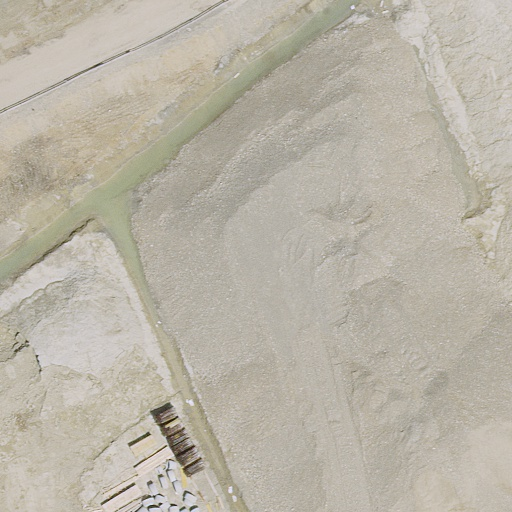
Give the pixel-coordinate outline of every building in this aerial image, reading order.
[(0,0),(0,87),(114,14),(135,0),(0,0)] [(312,183),(237,211),(292,361),(511,286),(511,237),(504,216),(474,133),(472,134),(442,145),(438,134),(384,155),(376,158),(380,169),(365,175),(350,181),(316,194),(312,183)] [(147,247),(103,263),(157,413),(161,412),(226,384),(292,361),(237,211),(234,212),(238,223),(177,247),(162,253),(151,257),(147,247)] [(0,481),(27,470),(127,427),(157,413),(103,263),(30,291),(34,301),(0,314),(0,481)] [(456,484),(408,511),(511,511),(511,462),(508,465),(461,493),(456,484)]
